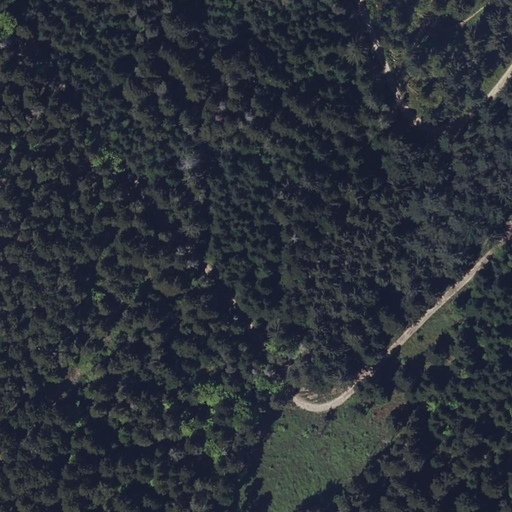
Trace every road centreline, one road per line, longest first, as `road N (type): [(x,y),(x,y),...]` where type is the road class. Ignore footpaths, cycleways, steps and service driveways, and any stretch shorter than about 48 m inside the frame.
road 1 (track): [(0,14),(58,80),(88,83),(182,235),(259,327),(297,389),(328,382),(435,308),(511,228)]
road 2 (track): [(357,0),(425,125),(451,131),(511,61)]
